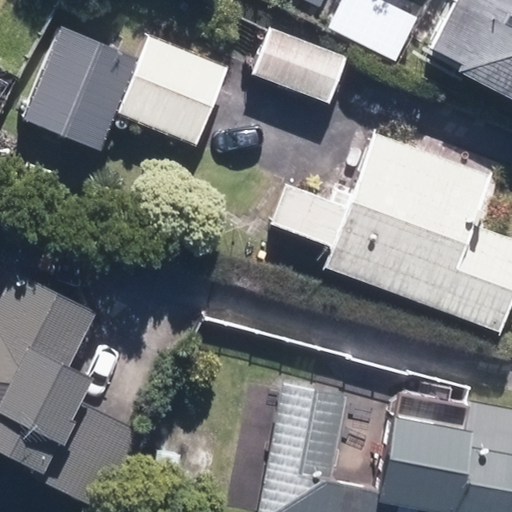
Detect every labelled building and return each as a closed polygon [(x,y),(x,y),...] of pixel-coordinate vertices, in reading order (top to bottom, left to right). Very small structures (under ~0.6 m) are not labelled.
[(511,0),(449,0),(426,44),(452,57),(446,68),(511,102),(511,0)] [(24,117),(93,146),(131,57),(61,28),(24,117)] [(266,28),(249,74),(323,103),(341,57),(266,28)] [(146,40),(116,114),(192,145),(222,70),(146,40)] [(329,241),(320,265),(489,329),(511,268),(511,238),(468,222),(485,175),(370,132),(341,208),(280,185),(268,218),(329,241)] [(70,394),(80,374),(63,366),(88,312),(8,277),(0,295),(0,456),(19,465),(102,508),(142,431),(70,394)] [(336,394),(277,383),(252,511),(511,511),(511,411),(386,388),(367,488),(320,479),(336,394)]
